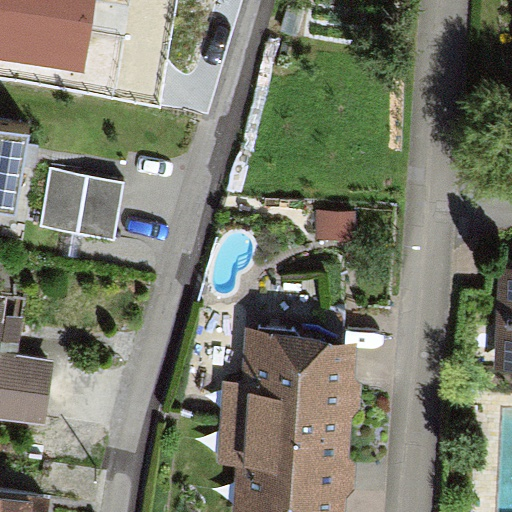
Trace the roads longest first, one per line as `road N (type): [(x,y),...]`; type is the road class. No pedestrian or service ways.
road 1 (residential): [(256,0),(177,253),(124,511)]
road 2 (residential): [(448,0),(410,511)]
